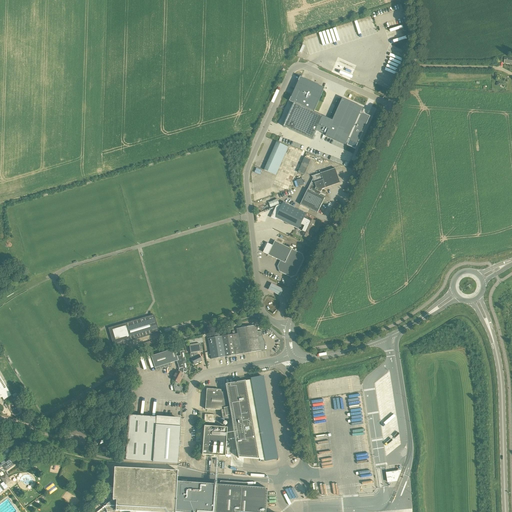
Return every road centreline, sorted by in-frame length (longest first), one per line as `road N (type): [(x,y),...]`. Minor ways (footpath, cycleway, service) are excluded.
road 1 (unclassified): [(289,326),(258,304),(246,178),(292,68),(302,65),(394,106)]
road 2 (tertiary): [(289,326),(394,106)]
road 3 (unclassified): [(293,353),(207,372),(191,385),(186,454),(215,469)]
road 4 (tertiary): [(489,327),(501,385),(505,511)]
road 5 (tertiary): [(293,353),(353,349),(432,311)]
road 6 (unknown): [(125,345),(258,303)]
